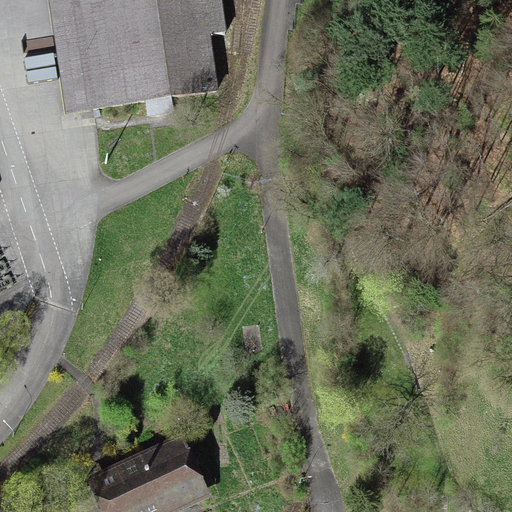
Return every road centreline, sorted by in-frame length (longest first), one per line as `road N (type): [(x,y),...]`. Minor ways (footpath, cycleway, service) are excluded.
road 1 (track): [(327,511),(259,119),(281,0)]
road 2 (unclassified): [(0,414),(21,388),(52,317),(0,135)]
road 3 (track): [(259,119),(33,238)]
